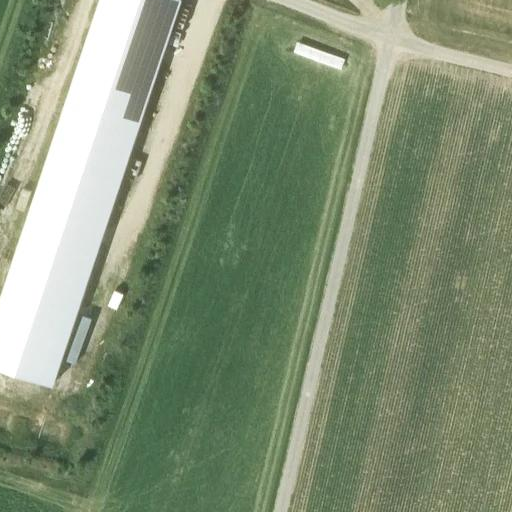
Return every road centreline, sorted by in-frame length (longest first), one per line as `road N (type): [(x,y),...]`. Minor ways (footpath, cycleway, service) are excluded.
road 1 (track): [(389,40),(279,511)]
road 2 (track): [(511,72),(389,40),(285,0)]
